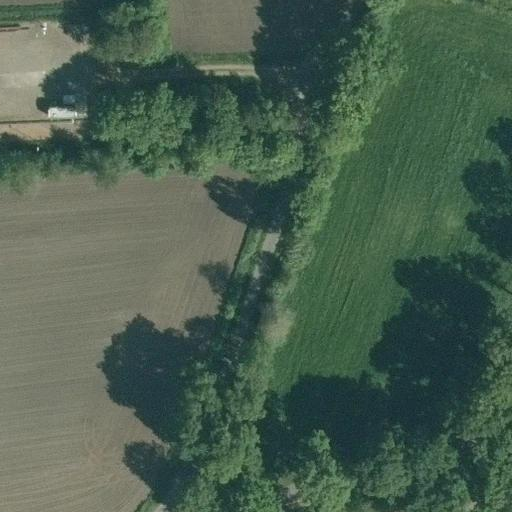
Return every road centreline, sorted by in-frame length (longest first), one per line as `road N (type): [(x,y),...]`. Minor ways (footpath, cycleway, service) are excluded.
road 1 (unclassified): [(355,0),(178,511)]
road 2 (unclassified): [(511,423),(217,511)]
